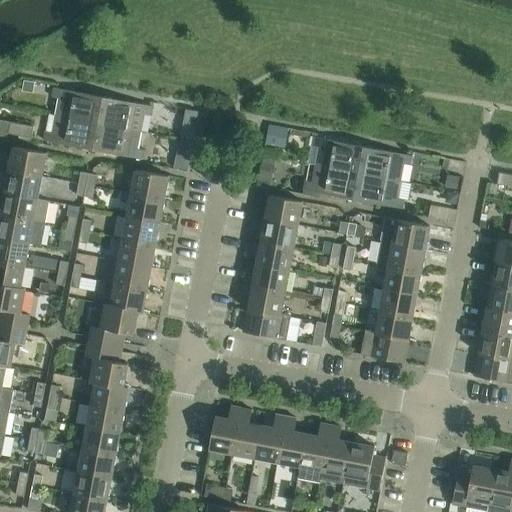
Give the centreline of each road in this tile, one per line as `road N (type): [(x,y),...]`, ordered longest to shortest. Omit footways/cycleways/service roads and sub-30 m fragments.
road 1 (residential): [(432,409),(188,363)]
road 2 (residential): [(432,409),(477,174)]
road 3 (residential): [(188,363),(222,181)]
road 4 (residential): [(160,511),(188,363)]
